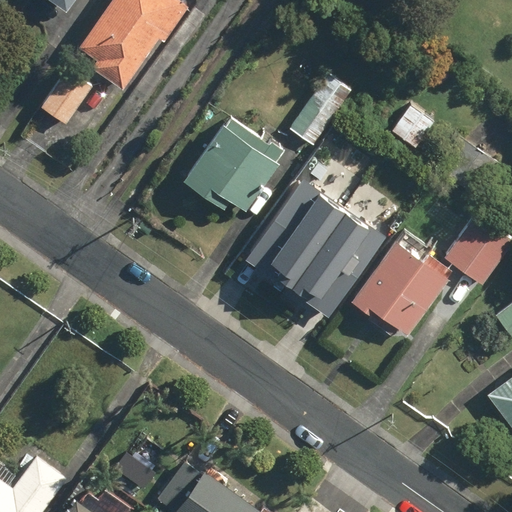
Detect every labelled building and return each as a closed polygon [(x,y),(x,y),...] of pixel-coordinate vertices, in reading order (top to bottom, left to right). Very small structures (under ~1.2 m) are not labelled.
[(96,60),(127,82),(163,31),(168,34),(192,1),(190,0),(110,0),(85,38),(102,51),(96,60)] [(46,99),(70,116),(97,78),(73,61),(46,99)] [(288,128),(313,146),(351,91),(327,73),(288,128)] [(390,132),(414,147),(433,121),(409,104),(390,132)] [(226,201),(242,212),(275,165),(271,163),(280,151),(267,143),(265,146),(228,120),(222,128),(219,125),(179,181),(220,209),(226,201)] [(435,169),(478,197),(499,164),(457,136),(435,169)] [(423,217),(450,237),(462,220),(434,200),(423,217)] [(442,258),(480,285),(511,241),(473,215),(442,258)] [(365,320),(387,336),(393,327),(405,335),(445,279),(442,277),(447,271),(424,255),(420,262),(391,243),(348,302),(368,316),(365,320)] [(511,300),(493,315),(510,338),(511,336),(511,300)] [(511,373),(484,395),(511,432),(511,373)] [(0,511),(44,511),(74,472),(44,449),(20,481),(16,478),(22,470),(0,453),(0,511)] [(181,511),(273,511),(212,465),(208,470),(191,457),(164,494),(181,507),(178,510),(181,511)] [(69,511),(133,511),(126,506),(105,510),(83,494),(69,511)]
